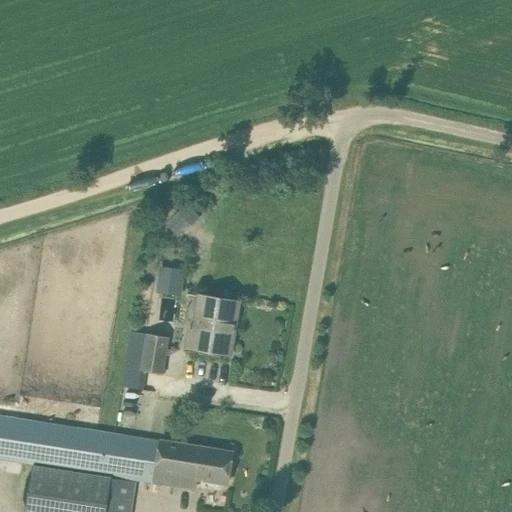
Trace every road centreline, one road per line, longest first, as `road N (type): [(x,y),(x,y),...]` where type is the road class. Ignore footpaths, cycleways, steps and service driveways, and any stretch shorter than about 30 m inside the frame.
road 1 (unclassified): [(275,511),(342,118),(378,112),(511,140)]
road 2 (track): [(0,218),(342,118)]
